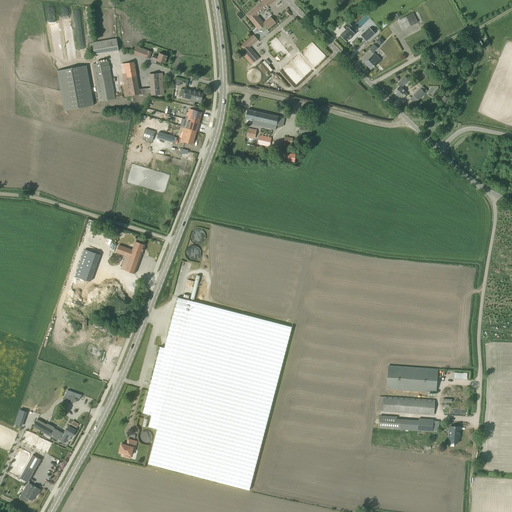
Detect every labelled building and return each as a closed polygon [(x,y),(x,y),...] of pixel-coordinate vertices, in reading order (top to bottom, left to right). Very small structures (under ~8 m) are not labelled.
[(275,0),(263,0),(246,15),(259,30),(265,25),(268,29),(276,23),(271,17),(263,23),(262,21),(261,21),(262,22),(261,22),(257,17),(275,0)] [(417,23),(412,13),(400,20),(404,29),(417,23)] [(340,35),(346,42),(354,34),(355,34),(351,30),(353,28),(348,22),(348,23),(344,27),(343,27),(346,30),(340,35)] [(366,41),(375,33),(369,27),(361,35),(366,41)] [(254,35),(240,46),(254,62),(259,58),(249,47),(258,40),(254,35)] [(384,41),(380,37),(376,41),(380,45),(384,41)] [(94,55),(119,51),(117,38),(92,42),(94,55)] [(373,53),(378,48),(374,44),(369,49),(373,53)] [(136,46),(133,55),(136,56),(137,54),(149,58),(151,52),(136,46)] [(153,55),(152,59),(157,61),(156,61),(164,64),(167,56),(159,53),(158,57),(153,55)] [(374,53),(368,60),(365,63),(371,69),(380,59),(374,53)] [(115,99),(108,61),(92,64),(99,102),(115,99)] [(268,69),(272,66),(268,61),(264,64),(268,69)] [(151,95),(164,94),(162,73),(149,74),(150,88),(139,89),(134,62),(125,63),(127,73),(123,74),(125,86),(123,86),(125,97),(139,94),(139,96),(151,95)] [(94,105),(87,65),(57,71),(64,110),(94,105)] [(402,95),(404,97),(407,94),(405,92),(405,91),(401,88),(409,80),(405,76),(397,84),(399,86),(394,92),(399,97),(402,95)] [(418,100),(427,91),(422,86),(413,95),(418,100)] [(179,97),(201,102),(203,93),(196,91),(196,92),(185,89),(185,90),(181,89),(179,97)] [(443,95),(439,101),(444,104),(448,98),(443,95)] [(185,120),(199,123),(202,112),(193,110),(189,109),(188,113),(187,112),(185,120)] [(282,127),(284,118),(247,110),(245,118),(253,120),(252,124),(275,130),(276,125),(282,127)] [(183,128),(196,132),(199,123),(185,120),(183,127),(183,128)] [(310,135),(311,133),(312,128),(300,126),(300,131),(299,133),(310,135)] [(144,134),(142,138),(152,141),(154,137),(155,131),(145,128),(144,134)] [(182,135),(194,138),(196,132),(183,128),(182,132),(183,132),(182,135)] [(159,132),(157,139),(172,143),(172,142),(174,137),(174,136),(159,132)] [(194,138),(182,135),(180,141),(193,145),(194,138)] [(269,147),(271,138),(259,135),(257,144),(269,147)] [(294,163),(295,155),(283,154),(282,162),(294,163)] [(129,272),(134,274),(145,245),(135,241),(132,250),(119,245),(116,252),(126,256),(121,269),(129,272)] [(74,275),(90,281),(99,254),(83,249),(74,275)] [(249,490),(256,464),(274,397),(291,327),(177,298),(164,348),(160,347),(142,416),(147,417),(148,414),(151,415),(148,427),(157,429),(148,464),(249,490)] [(438,369),(388,365),(386,389),(436,393),(438,369)] [(64,400),(73,403),(74,401),(77,402),(78,399),(80,400),(81,397),(82,395),(81,395),(67,390),(64,399),(64,400)] [(434,415),(435,400),(379,397),(378,411),(434,415)] [(425,423),(423,423),(423,420),(404,419),(404,421),(396,420),(397,417),(380,415),(379,428),(392,429),(392,433),(399,434),(400,429),(433,432),(433,420),(425,419),(425,423)] [(63,434),(58,431),(39,420),(35,429),(40,431),(41,428),(66,442),(69,435),(72,437),(76,430),(69,427),(67,430),(65,429),(63,434)] [(448,443),(457,443),(458,435),(459,435),(460,427),(450,426),(448,443)] [(134,451),(137,441),(130,440),(129,446),(127,445),(126,445),(121,444),(119,453),(127,455),(126,458),(130,458),(130,456),(131,456),(132,451),(134,451)] [(33,453),(20,477),(28,482),(41,458),(33,453)] [(32,485),(30,490),(26,497),(32,501),(36,494),(38,495),(41,490),(34,486),(32,485)]
